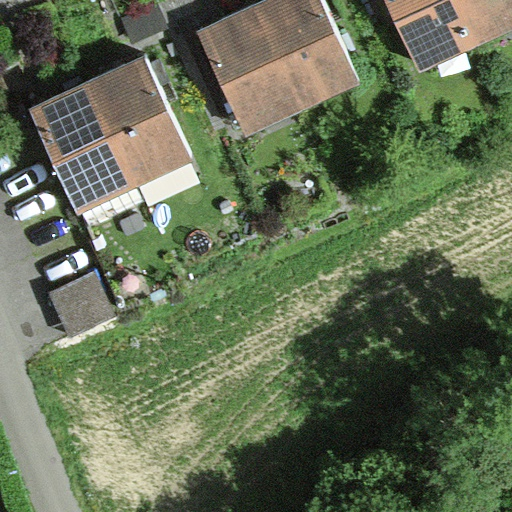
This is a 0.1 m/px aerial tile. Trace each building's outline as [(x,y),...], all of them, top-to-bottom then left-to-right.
[(312,0),(261,0),(251,5),(296,104),(349,80),(312,0)] [(450,0),(386,0),(416,63),(468,39),(450,0)] [(511,0),(450,0),(468,39),(511,18),(511,0)] [(251,5),(198,29),(243,128),(296,104),(251,5)] [(134,58),(81,83),(126,181),(179,157),(134,58)] [(81,83),(28,107),(73,205),(126,181),(81,83)] [(94,278),(50,295),(66,334),(109,317),(94,278)]
